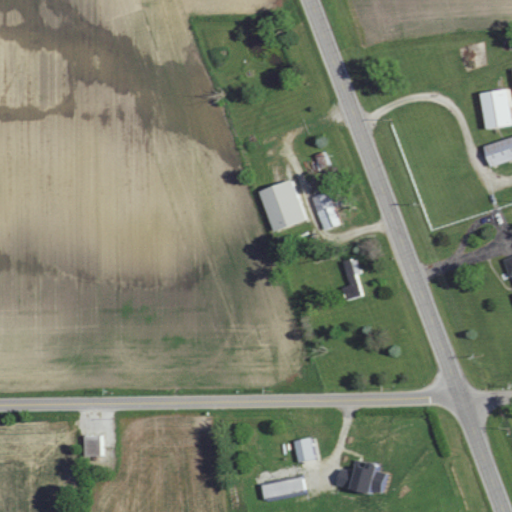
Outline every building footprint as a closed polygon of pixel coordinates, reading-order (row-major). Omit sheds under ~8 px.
[(493,131),(511,127),(511,90),(487,94),(493,131)] [(511,140),(490,145),(495,166),(511,162),(511,140)] [(279,233),(311,223),(299,182),(266,192),(279,233)] [(327,231),(344,227),(336,193),(319,197),(327,231)] [(106,435),(90,435),(91,455),(106,455),(106,435)] [(299,440),(303,462),(320,459),(317,438),(299,440)] [(394,474),(385,471),(386,465),(360,459),(358,471),(346,468),(342,484),(389,495),(394,474)] [(311,491),(308,476),(268,485),(271,499),(311,491)]
